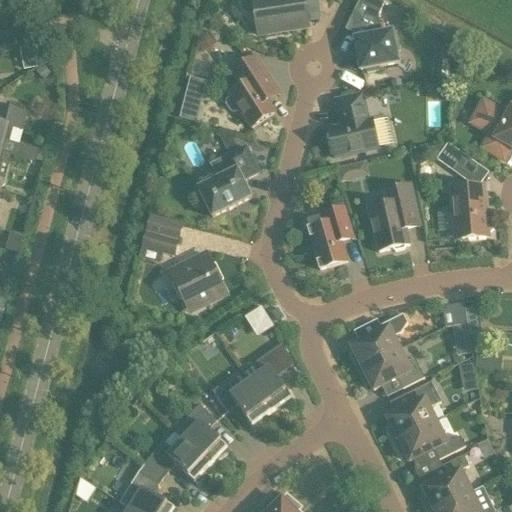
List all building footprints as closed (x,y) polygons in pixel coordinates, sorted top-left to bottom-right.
[(305,2),(319,0),(252,0),(258,37),(288,32),(287,27),(308,24),(305,2)] [(360,0),(354,12),(366,17),(360,29),(365,31),(367,38),(355,41),(361,72),(398,64),(392,33),(382,35),(379,17),(385,4),(376,0),(360,0)] [(451,47),(434,46),(433,79),(449,80),(451,47)] [(33,48),(20,50),(24,71),(37,69),(33,48)] [(226,105),(231,112),(235,113),(239,111),(251,128),(274,113),(258,88),(269,81),(255,59),(232,74),(241,89),(230,96),(231,98),(227,101),(226,105)] [(196,76),(183,116),(199,121),(212,81),(196,76)] [(372,122),(368,123),(362,96),(336,102),(342,129),(329,131),(335,160),(378,150),(372,122)] [(0,151),(35,161),(38,150),(3,141),(7,128),(21,132),(26,113),(0,106),(0,151)] [(492,108),(481,128),(492,134),(484,149),(504,160),(511,147),(511,148),(511,111),(509,117),(492,108)] [(448,145),(437,161),(460,178),(472,161),(448,145)] [(223,160),(230,175),(198,191),(213,219),(252,199),(243,182),(259,174),(247,149),(223,160)] [(0,191),(10,154),(35,161),(0,151),(0,191)] [(344,179),(371,178),(370,163),(344,165),(344,179)] [(386,206),(369,210),(379,254),(393,251),(395,253),(405,251),(406,248),(410,247),(406,231),(420,228),(410,186),(383,192),(386,206)] [(451,190),(456,241),(489,238),(485,187),(451,190)] [(345,209),(322,216),(325,226),(308,231),(320,272),(348,264),(340,238),(352,234),(345,209)] [(151,218),(143,251),(174,259),(182,227),(151,218)] [(206,255),(170,274),(187,308),(203,300),(206,306),(227,296),(206,255)] [(266,305),(249,316),(262,336),(279,325),(266,305)] [(446,329),(467,325),(465,311),(464,305),(446,308),(447,312),(443,313),(446,329)] [(465,311),(467,325),(469,336),(482,334),(478,309),(465,311)] [(352,358),(359,372),(400,351),(393,339),(401,335),(408,325),(403,316),(375,330),(378,334),(352,348),(356,356),(352,358)] [(263,374),(250,383),(272,414),(276,411),(294,403),(277,379),(294,367),(282,345),(256,364),(263,374)] [(400,351),(359,372),(366,386),(370,384),(374,392),(398,380),(403,391),(425,380),(415,360),(406,364),(400,351)] [(272,414),(250,383),(237,392),(230,383),(214,394),(228,414),(238,407),(255,431),(268,417),(272,414)] [(388,429),(395,443),(436,423),(429,410),(441,404),(431,384),(406,396),(412,407),(388,419),(392,427),(388,429)] [(194,430),(184,441),(211,467),(215,463),(231,452),(209,432),(217,423),(200,407),(186,422),(194,430)] [(436,423),(395,443),(402,457),(406,455),(410,463),(434,451),(439,462),(466,449),(461,438),(447,445),(436,423)] [(211,467),(184,441),(173,453),(164,444),(151,459),(168,476),(176,467),(198,487),(208,471),(211,467)] [(424,501),(429,511),(435,511),(472,494),(461,472),(469,468),(464,457),(442,468),(448,478),(424,490),(428,499),(424,501)] [(138,498),(130,511),(132,511),(177,511),(153,497),(160,487),(139,474),(128,492),(138,498)] [(472,494),(435,511),(494,511),(483,489),(472,495),(472,494)] [(299,511),(303,509),(287,496),(270,511),(299,511)]
